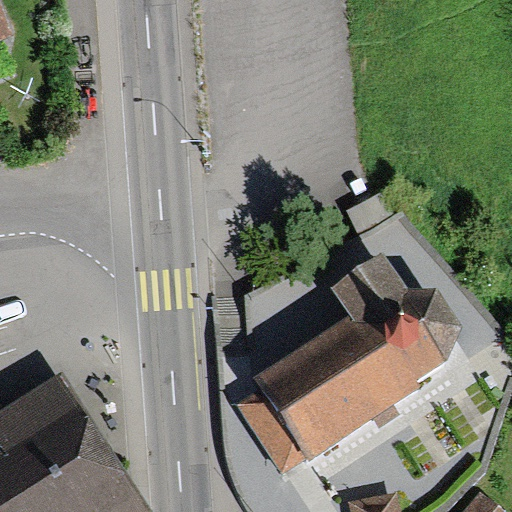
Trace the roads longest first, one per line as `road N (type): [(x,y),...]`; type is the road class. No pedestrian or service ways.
road 1 (tertiary): [(159,187),(183,511)]
road 2 (tertiary): [(147,0),(159,187)]
road 3 (residential): [(0,202),(159,187)]
